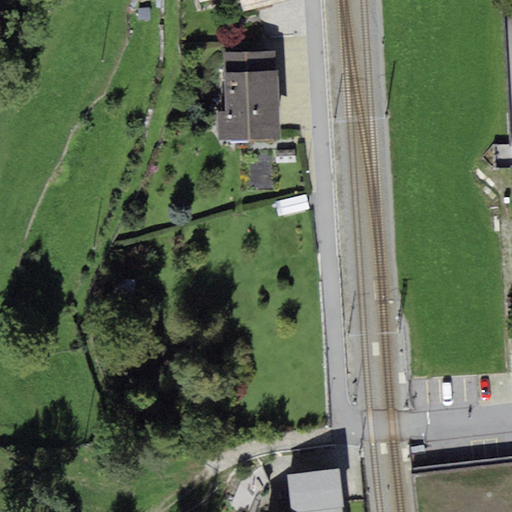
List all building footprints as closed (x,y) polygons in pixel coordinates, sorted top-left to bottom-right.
[(200,0),(201,3),(213,0),(240,0),(244,11),(288,0),(200,0)] [(225,52),(226,72),(278,70),(278,51),(225,52)] [(226,72),(227,112),(218,112),(218,140),(228,140),(280,138),(278,70),(226,72)] [(511,511),(511,463),(413,475),(417,511),(511,511)] [(343,511),(343,507),(345,507),(340,468),(287,474),(291,511),(343,511)]
